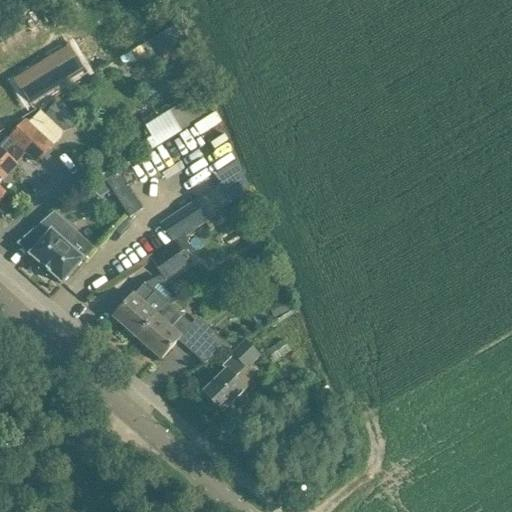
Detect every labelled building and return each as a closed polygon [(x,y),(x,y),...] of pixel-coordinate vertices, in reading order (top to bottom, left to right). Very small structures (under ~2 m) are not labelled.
[(0,71),(0,84),(12,77),(6,68),(0,71)] [(38,75),(0,96),(0,130),(51,99),(38,75)] [(202,118),(218,109),(208,85),(192,94),(144,122),(153,137),(147,141),(153,150),(203,120),(202,118)] [(0,150),(0,200),(6,195),(0,189),(0,183),(17,166),(12,162),(23,150),(38,164),(53,148),(27,123),(11,139),(12,139),(1,151),(0,150)] [(233,203),(249,192),(238,161),(215,175),(233,203)] [(119,173),(106,182),(130,219),(143,210),(119,173)] [(172,243),(208,219),(197,201),(160,225),(172,243)] [(63,285),(85,260),(69,245),(75,238),(51,216),(34,231),(44,240),(30,256),(63,285)] [(190,264),(188,260),(191,258),(180,241),(152,259),(166,280),(190,264)] [(264,247),(255,253),(260,261),(269,256),(264,247)] [(272,258),(246,270),(252,283),(263,278),(269,291),(284,284),(272,258)] [(123,309),(115,318),(127,328),(126,332),(133,339),(138,338),(139,339),(166,308),(170,306),(185,299),(161,278),(147,285),(145,284),(134,296),(131,300),(127,299),(121,305),(123,309)] [(295,308),(290,297),(268,307),(273,318),(295,308)] [(166,308),(139,339),(140,340),(139,344),(146,351),(151,349),(162,360),(182,338),(181,338),(192,325),(183,317),(182,312),(174,306),(170,306),(166,308)] [(205,365),(232,348),(207,327),(187,350),(205,365)] [(204,393),(223,412),(246,390),(235,380),(248,368),(261,356),(246,340),(231,355),(233,357),(223,367),(227,371),(204,393)] [(272,348),(275,357),(291,351),(287,342),(272,348)] [(315,384),(314,386),(295,398),(302,408),(322,394),(315,384)] [(257,424),(259,422),(245,407),(229,421),(237,430),(240,428),(250,439),(262,429),(257,424)]
